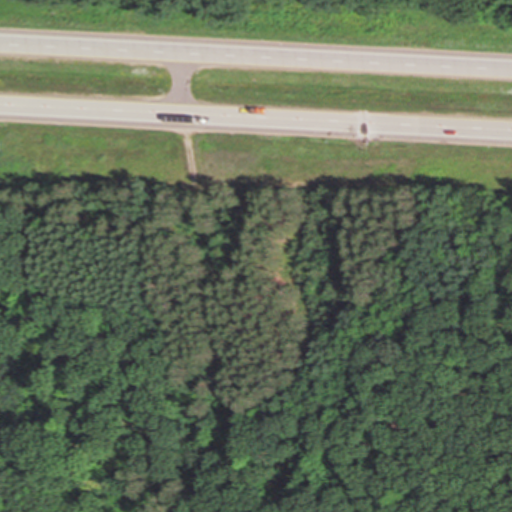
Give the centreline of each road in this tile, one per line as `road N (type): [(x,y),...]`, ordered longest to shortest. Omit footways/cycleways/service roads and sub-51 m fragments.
road 1 (motorway): [(0,98),(511,125)]
road 2 (motorway): [(511,69),(0,43)]
